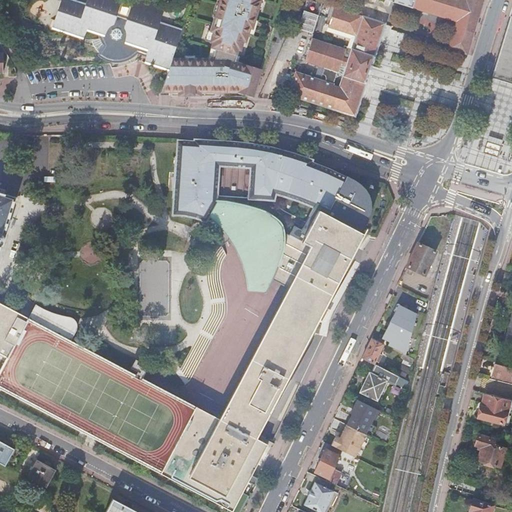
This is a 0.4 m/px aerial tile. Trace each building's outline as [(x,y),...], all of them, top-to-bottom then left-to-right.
[(147,60),(169,67),(173,57),(182,30),(160,22),(166,4),(153,0),(132,0),(131,2),(125,0),(87,0),(87,3),(76,0),(61,0),(52,27),(85,39),(88,30),(101,36),(105,42),(98,54),(99,54),(100,55),(101,56),(103,57),(104,58),(106,59),(110,60),(113,61),(114,61),(116,61),(118,61),(120,61),(121,61),(123,60),(124,60),(125,60),(127,59),(129,58),(132,57),(134,55),(137,53),(138,52),(148,56),(147,60)] [(216,47),(237,55),(239,49),(241,50),(244,40),(247,41),(251,27),(253,27),(254,27),(251,26),(254,18),(256,18),(261,0),(221,0),(218,9),(217,9),(211,29),(213,30),(210,40),(213,40),(211,46),(216,47)] [(393,0),(398,1),(411,5),(458,20),(450,46),(466,51),(482,2),(482,0),(393,0)] [(289,94),(355,115),(365,83),(370,70),(375,54),(377,47),(385,22),(363,15),(335,6),(331,17),(328,25),(357,35),(352,47),(346,45),(345,49),(312,38),(305,59),(320,64),(315,78),(296,72),(289,94)] [(511,6),(491,78),(501,81),(511,84),(511,6)] [(235,60),(213,56),(185,55),(184,59),(177,58),(173,57),(170,65),(169,67),(168,69),(161,91),(171,92),(171,95),(189,95),(215,95),(215,92),(237,92),(246,95),(254,96),(254,95),(262,68),(235,60)] [(305,203),(318,210),(331,217),(349,181),(315,163),(317,158),(312,157),(299,153),(292,151),(280,149),(278,148),(272,147),(261,144),(257,144),(255,143),(206,139),(193,138),(193,142),(176,141),(175,216),(179,217),(181,217),(184,217),(188,218),(191,219),(192,220),(194,220),(200,223),(204,224),(205,225),(208,215),(217,201),(216,201),(216,199),(217,170),(251,171),(250,199),(276,201),(278,194),(305,203)] [(500,145),(487,141),(483,152),(497,157),(500,145)] [(349,181),(331,217),(362,234),(364,232),(367,229),(368,227),(370,223),(372,218),(373,214),(373,211),(373,209),(373,207),(372,203),(371,199),(369,196),(368,195),(364,191),(362,190),(360,188),(359,187),(356,185),(354,184),(353,183),(352,182),(350,181),(349,181)] [(278,262),(272,279),(287,287),(218,418),(160,388),(0,303),(0,244),(1,245),(2,245),(3,243),(2,243),(5,233),(5,234),(6,232),(5,232),(5,231),(4,230),(7,222),(8,220),(7,219),(10,210),(11,210),(12,209),(11,208),(14,199),(15,197),(14,197),(14,196),(13,196),(12,196),(5,194),(3,193),(3,194),(0,192),(0,354),(6,357),(0,369),(0,389),(232,511),(266,444),(255,438),(362,234),(318,210),(301,241),(284,232),(283,240),(281,251),(278,262)] [(264,293),(272,279),(278,262),(281,251),(283,240),(284,232),(281,224),(277,219),(275,217),(272,215),(268,213),(261,209),(256,207),(250,205),(243,203),(238,202),(233,201),(226,200),(222,199),(216,199),(216,201),(217,201),(208,215),(210,217),(220,227),(222,229),(224,232),(228,238),(230,240),(232,243),(233,246),(235,250),(238,255),(240,261),(241,264),(244,272),(245,278),(247,285),(247,290),(263,291),(263,292),(264,293)] [(417,242),(405,266),(423,274),(434,251),(417,242)] [(403,302),(386,338),(392,341),(404,347),(401,352),(413,357),(421,326),(424,313),(403,302)] [(371,337),(362,357),(374,363),(375,360),(378,361),(381,354),(379,352),(383,343),(371,337)] [(399,357),(411,363),(413,357),(401,352),(399,357)] [(511,361),(496,358),(492,375),(511,379),(511,361)] [(374,363),(370,372),(386,380),(390,371),(374,363)] [(368,371),(358,391),(376,400),(386,380),(370,372),(368,371)] [(394,376),(392,380),(401,385),(403,380),(394,376)] [(484,394),(481,407),(482,407),(479,417),(503,423),(505,414),(506,415),(509,400),(484,394)] [(350,415),(344,426),(364,435),(376,411),(356,401),(349,415),(350,415)] [(332,442),(329,447),(353,458),(364,435),(344,426),(335,444),(332,442)] [(478,435),(473,449),(480,451),(477,460),(499,467),(504,448),(492,445),(494,440),(478,435)] [(0,442),(0,464),(3,466),(13,449),(2,443),(0,442)] [(330,483),(346,490),(349,483),(352,477),(340,472),(333,468),(339,455),(325,449),(314,471),(320,474),(327,477),(326,481),(330,483)] [(362,455),(360,459),(376,467),(378,463),(362,455)] [(36,459),(26,477),(46,487),(55,470),(46,465),(36,459)] [(303,504),(319,511),(322,511),(331,494),(333,491),(327,488),(330,483),(326,481),(319,477),(316,476),(313,482),(303,504)] [(331,494),(322,511),(326,511),(334,495),(331,494)] [(112,498),(104,511),(139,511),(138,511),(134,509),(134,510),(112,498)] [(473,500),(469,510),(471,511),(470,511),(489,511),(492,505),(473,500)]
